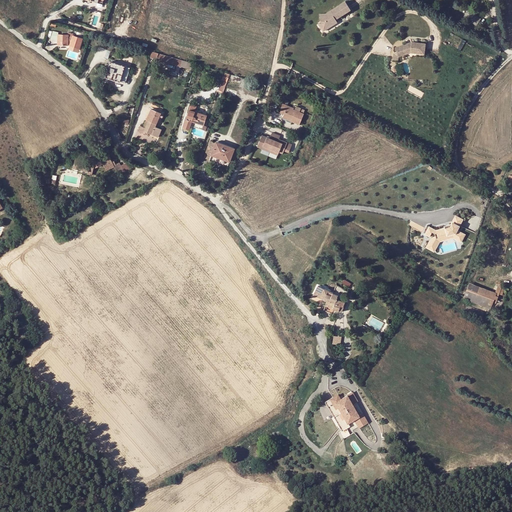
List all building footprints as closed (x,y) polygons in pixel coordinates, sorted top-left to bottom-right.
[(343,0),(325,12),(319,12),(319,22),(330,22),(335,19),(350,10),(344,0),(343,0)] [(330,22),(319,22),(317,24),(322,31),(336,22),(335,19),(330,22)] [(68,33),(57,32),(57,30),(52,30),(49,38),(56,39),(56,45),(64,46),(69,48),(69,46),(79,49),(83,39),(73,36),(74,33),(68,32),(68,33)] [(405,44),(393,50),(395,54),(397,58),(409,52),(422,54),(424,43),(410,42),(409,44),(405,44)] [(174,58),(156,53),(154,59),(168,62),(172,64),(174,58)] [(125,83),(130,67),(110,61),(105,77),(125,83)] [(237,86),(245,88),(247,80),(230,74),(229,78),(225,88),(235,91),(237,86)] [(229,78),(223,76),(218,89),(223,92),(225,88),(229,78)] [(235,91),(225,88),(223,92),(223,93),(234,96),(235,91)] [(279,112),(283,114),(282,117),(298,124),(303,113),(293,109),(293,108),(293,107),(283,103),(279,112)] [(151,109),(143,126),(140,125),(138,130),(147,134),(148,133),(151,134),(157,136),(160,129),(155,126),(161,113),(151,109)] [(204,125),(207,115),(191,109),(184,128),(190,130),(194,121),(204,125)] [(292,152),(294,142),(264,135),(261,147),(264,148),(263,153),(270,155),(271,153),(274,154),(273,157),(278,158),(279,152),(286,154),(287,151),(292,152)] [(209,160),(216,142),(210,140),(203,158),(209,160)] [(227,168),(235,149),(216,142),(209,160),(227,168)] [(233,170),(240,151),(235,149),(227,168),(233,170)] [(108,153),(100,157),(104,164),(107,170),(114,166),(117,172),(123,169),(121,165),(119,162),(116,164),(114,160),(112,161),(108,153)] [(93,168),(96,159),(89,157),(88,162),(75,158),(73,166),(88,171),(88,170),(93,171),(94,169),(93,168)] [(104,164),(100,157),(96,159),(93,168),(94,169),(104,164)] [(123,169),(117,172),(118,174),(133,166),(127,162),(121,165),(123,169)] [(458,227),(462,220),(455,216),(451,223),(458,227)] [(460,233),(456,231),(458,227),(451,223),(450,226),(449,226),(449,225),(448,225),(447,226),(447,227),(447,228),(435,232),(428,228),(424,235),(429,237),(431,233),(434,234),(434,237),(431,239),(426,249),(430,251),(432,247),(435,249),(438,243),(437,239),(451,235),(452,238),(456,240),(460,233)] [(494,292),(469,282),(463,297),(473,301),(473,302),(486,307),(487,304),(489,297),(490,295),(493,296),(494,292)] [(337,300),(338,296),(318,286),(313,294),(321,298),(328,300),(323,309),(330,313),(333,308),(341,312),(345,304),(337,300)] [(331,342),(341,343),(341,335),(332,335),(331,342)] [(357,389),(352,392),(357,401),(362,398),(357,389)] [(357,401),(352,392),(346,396),(343,391),(331,398),(339,413),(347,409),(358,403),(357,401)] [(347,409),(339,413),(347,428),(355,423),(354,421),(360,417),(359,416),(364,413),(364,412),(358,403),(347,409)] [(373,420),(368,410),(364,412),(364,413),(359,416),(360,417),(364,424),(373,420)]
